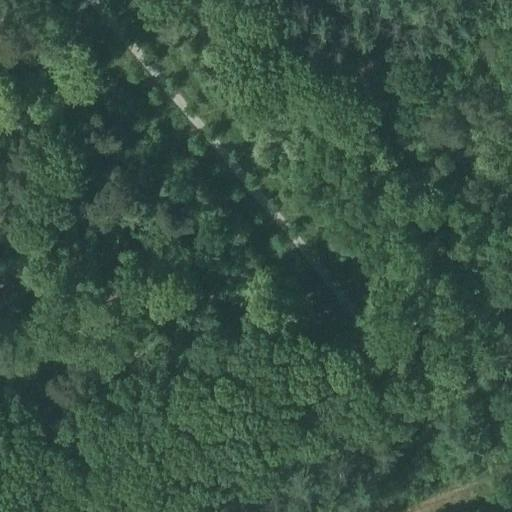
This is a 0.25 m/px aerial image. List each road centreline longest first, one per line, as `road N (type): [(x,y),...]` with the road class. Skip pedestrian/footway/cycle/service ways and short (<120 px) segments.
road 1 (track): [(0,457),(430,326)]
road 2 (track): [(370,320),(0,278)]
